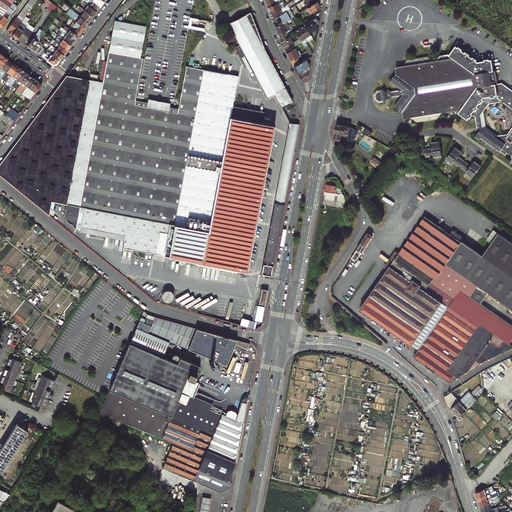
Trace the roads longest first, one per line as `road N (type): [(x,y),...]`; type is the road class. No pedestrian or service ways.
road 1 (residential): [(0,183),(153,306),(271,340)]
road 2 (primary): [(283,345),(348,349),(379,361),(420,397),(453,457)]
road 3 (tertiary): [(346,342),(317,306),(363,222),(343,172)]
road 4 (primary): [(271,340),(238,511)]
road 5 (primary): [(453,457),(421,385),(380,354),(346,342)]
road 6 (primary): [(284,337),(315,174)]
road 7 (unknown): [(128,333),(260,394)]
road 8 (primary): [(322,134),(348,0)]
road 9 (unknown): [(394,237),(355,304),(397,339)]
road 10 (primary): [(312,117),(289,241)]
